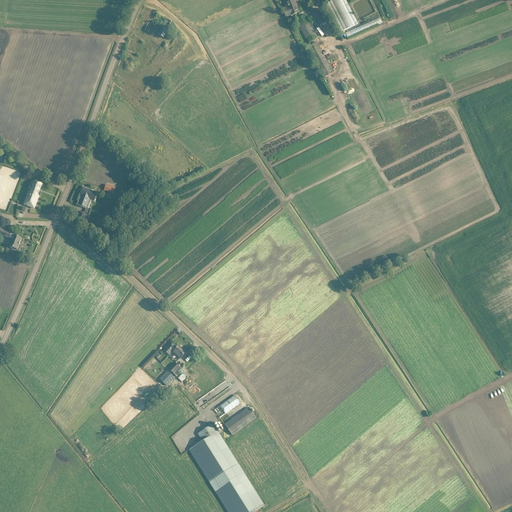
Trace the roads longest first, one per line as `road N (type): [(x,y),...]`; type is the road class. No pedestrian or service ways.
road 1 (unclassified): [(255,402),(58,212)]
road 2 (tertiary): [(58,212),(139,0)]
road 3 (tertiary): [(0,348),(58,212)]
